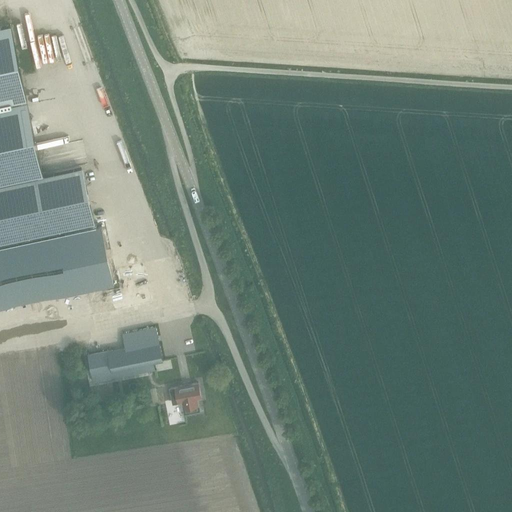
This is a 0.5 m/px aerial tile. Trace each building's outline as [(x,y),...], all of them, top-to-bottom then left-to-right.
[(0,26),(14,24),(11,5),(0,6),(0,26)] [(10,25),(0,26),(0,185),(42,176),(10,25)] [(0,185),(0,242),(93,223),(81,168),(42,176),(0,185)] [(93,223),(0,242),(0,306),(114,281),(101,221),(93,223)] [(123,337),(124,345),(87,353),(93,381),(154,368),(152,362),(162,360),(156,330),(123,337)] [(173,403),(182,401),(184,413),(199,410),(197,398),(201,398),(198,382),(170,388),(173,403)]
